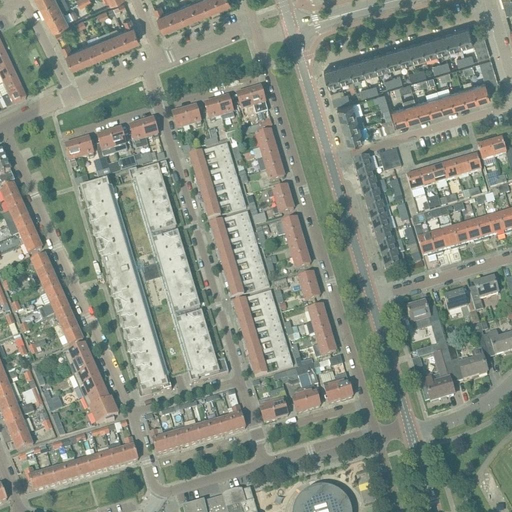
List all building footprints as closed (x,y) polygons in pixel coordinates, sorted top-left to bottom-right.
[(55,0),(41,7),(47,19),(62,11),(69,8),(64,0),(55,0)] [(82,0),(77,0),(76,1),(80,9),(86,6),(82,0)] [(196,17),(208,13),(202,0),(199,0),(191,3),(196,17)] [(202,0),(208,13),(219,8),(215,0),(202,0)] [(215,0),(219,8),(230,4),(228,0),(215,0)] [(511,9),(511,0),(502,0),(506,11),(511,9)] [(191,3),(180,8),(185,22),(196,17),(191,3)] [(163,31),(174,26),(169,13),(163,15),(160,7),(154,10),(163,31)] [(174,26),(185,22),(180,8),(169,13),(174,26)] [(62,11),(47,19),(53,31),(68,23),(67,22),(66,23),(63,18),(65,17),(62,11)] [(124,22),(127,30),(122,32),(128,46),(139,41),(130,20),(124,22)] [(468,28),(456,32),(461,48),(473,44),(471,38),(468,28)] [(117,50),(128,46),(122,32),(111,36),(117,50)] [(456,32),(444,36),(449,51),(461,48),(456,32)] [(483,35),(471,38),(473,44),(485,40),(483,35)] [(100,41),(105,55),(117,50),(111,36),(100,41)] [(444,36),(432,39),(437,55),(449,51),(444,36)] [(432,39),(420,43),(425,58),(437,55),(432,39)] [(485,40),(473,44),(475,50),(486,46),(485,40)] [(89,45),(94,59),(105,55),(100,41),(89,45)] [(420,43),(408,46),(413,62),(425,58),(420,43)] [(72,68),(83,64),(78,50),(71,53),(68,45),(62,48),(67,58),(68,58),(72,68)] [(89,45),(78,50),(83,64),(94,59),(89,45)] [(408,46),(396,50),(401,66),(413,62),(408,46)] [(486,46),(475,50),(477,56),(488,52),(486,46)] [(396,50),(384,53),(389,69),(401,66),(396,50)] [(488,52),(477,56),(478,61),(490,58),(488,52)] [(384,53),(372,57),(377,73),(389,69),(384,53)] [(471,56),(464,58),(466,65),(474,63),(471,56)] [(372,57),(360,61),(364,76),(377,73),(372,57)] [(0,73),(10,68),(6,58),(0,60),(0,73)] [(464,58),(456,60),(458,67),(466,65),(464,58)] [(360,61),(348,64),(352,80),(364,76),(360,61)] [(491,61),(479,64),(481,70),(492,67),(491,61)] [(447,63),(440,65),(442,72),(450,70),(447,63)] [(348,64),(336,68),(340,83),(352,80),(348,64)] [(440,65),(432,67),(434,74),(442,72),(440,65)] [(492,67),(481,70),(483,76),(494,72),(492,67)] [(0,73),(0,80),(2,85),(15,79),(10,68),(0,73)] [(336,68),(324,72),(328,87),(340,83),(336,68)] [(424,70),(416,72),(418,79),(426,77),(424,70)] [(416,72),(408,74),(410,81),(418,79),(416,72)] [(494,72),(483,76),(484,82),(496,78),(494,72)] [(400,77),(392,79),(394,86),(402,84),(400,77)] [(496,78),(484,82),(485,83),(486,87),(497,84),(496,78)] [(2,85),(0,85),(0,95),(1,98),(20,89),(15,79),(2,85)] [(392,79),(384,81),(387,88),(394,86),(392,79)] [(427,80),(421,81),(423,88),(429,87),(427,80)] [(489,99),(486,87),(485,83),(472,87),(477,103),(481,102),(481,103),(489,101),(488,99),(489,99)] [(403,87),(398,88),(400,95),(405,94),(411,92),(409,85),(403,87)] [(376,86),(368,89),(370,96),(378,93),(376,86)] [(472,87),(461,90),(466,108),(473,105),(473,104),(477,103),(472,87)] [(25,100),(20,89),(1,98),(6,109),(25,100)] [(261,89),(249,92),(253,108),(255,114),(256,116),(258,123),(265,121),(263,115),(265,114),(268,113),(266,106),(261,89)] [(368,89),(361,91),(363,98),(370,96),(368,89)] [(461,90),(449,94),(454,110),(458,108),(458,110),(466,108),(461,90)] [(249,92),(237,96),(239,104),(244,118),(255,114),(253,108),(249,92)] [(449,94),(438,97),(443,114),(450,112),(450,111),(454,110),(449,94)] [(344,96),(339,97),(341,104),(349,102),(347,95),(344,96)] [(384,95),(377,97),(379,104),(379,105),(387,103),(384,95)] [(339,97),(332,99),(334,107),(336,106),(341,104),(339,97)] [(438,97),(426,100),(431,116),(435,115),(435,117),(443,114),(438,97)] [(228,98),(217,102),(221,117),(222,122),(234,118),(233,114),(233,112),(237,111),(235,105),(231,106),(228,98)] [(413,99),(402,102),(403,107),(408,123),(412,122),(412,123),(420,121),(415,104),(413,99)] [(426,100),(415,104),(420,121),(427,119),(427,118),(431,116),(426,100)] [(217,102),(205,105),(210,123),(215,121),(214,119),(221,117),(217,102)] [(353,104),(337,109),(341,121),(356,117),(362,115),(358,103),(353,104)] [(387,103),(379,105),(381,109),(382,112),(383,112),(389,110),(388,107),(387,103)] [(404,124),(408,123),(403,107),(392,111),(397,127),(397,126),(398,128),(404,126),(404,124)] [(196,108),(184,111),(189,127),(195,125),(196,127),(201,125),(196,108)] [(182,129),(189,127),(184,111),(172,115),(178,132),(183,131),(182,129)] [(356,117),(341,121),(344,133),(360,129),(356,117)] [(265,121),(258,123),(259,126),(260,130),(263,130),(266,129),(272,127),(271,123),(270,119),(265,121)] [(392,120),(381,123),(384,135),(395,131),(392,120)] [(153,121),(141,124),(146,139),(153,137),(153,140),(158,138),(153,121)] [(141,124),(130,128),(132,135),(135,145),(136,150),(148,146),(146,139),(141,124)] [(259,126),(243,131),(244,135),(260,130),(259,126)] [(211,140),(210,140),(212,145),(218,143),(214,129),(209,131),(211,140)] [(360,129),(344,133),(348,145),(363,141),(360,129)] [(121,130),(109,134),(114,149),(115,154),(127,151),(126,148),(123,138),(121,130)] [(256,137),(260,148),(274,144),(270,132),(256,137)] [(100,145),(95,146),(100,161),(104,159),(104,158),(115,154),(114,149),(109,134),(97,137),(100,145)] [(506,155),(505,151),(501,139),(500,138),(493,140),(493,141),(490,143),(494,159),(506,155)] [(94,157),(89,140),(77,143),(81,158),(88,156),(89,159),(94,157)] [(187,143),(189,147),(182,149),(184,153),(195,149),(193,141),(187,143)] [(478,146),(479,152),(482,162),(484,167),(496,163),(494,159),(490,143),(485,144),(485,142),(478,145),(478,146)] [(77,143),(65,147),(70,164),(72,169),(77,168),(75,163),(75,160),(81,158),(77,143)] [(230,155),(227,144),(189,156),(191,162),(190,162),(189,161),(189,162),(190,167),(204,163),(203,157),(213,154),(214,160),(230,155)] [(260,148),(263,160),(277,155),(274,144),(260,148)] [(396,150),(379,155),(381,161),(398,156),(396,150)] [(208,174),(206,168),(216,165),(218,171),(233,166),(230,155),(214,160),(204,163),(190,167),(192,173),(193,172),(194,172),(195,177),(208,174)] [(281,166),(277,155),(263,160),(266,171),(281,166)] [(465,160),(469,176),(481,172),(476,156),(476,157),(475,155),(468,157),(468,159),(465,160)] [(398,156),(381,161),(382,166),(399,161),(398,156)] [(369,158),(353,163),(357,175),(372,170),(369,158)] [(104,159),(100,161),(104,176),(110,175),(106,159),(104,159)] [(453,162),(458,179),(469,176),(465,160),(461,161),(460,160),(453,162)] [(100,161),(93,162),(98,178),(104,176),(100,161)] [(399,161),(382,166),(383,167),(384,172),(394,169),(401,167),(399,161)] [(441,167),(446,183),(458,179),(453,162),(445,164),(445,165),(441,167)] [(166,163),(129,174),(132,184),(132,187),(188,372),(188,375),(191,385),(203,381),(203,380),(209,378),(209,379),(228,374),(226,365),(224,360),(219,362),(216,363),(213,355),(212,356),(211,352),(212,352),(210,343),(209,339),(206,330),(205,331),(203,327),(205,327),(202,318),(201,314),(201,313),(197,314),(196,310),(199,309),(199,308),(198,304),(195,295),(194,295),(193,292),(194,291),(190,275),(188,276),(187,272),(188,271),(186,263),(185,259),(182,250),(181,251),(180,247),(181,247),(178,238),(177,234),(177,233),(174,234),(172,230),(176,229),(175,227),(174,224),(172,215),(170,215),(169,212),(171,211),(168,202),(167,199),(164,190),(163,190),(162,187),(163,186),(161,179),(170,176),(166,163)] [(0,168),(0,187),(15,181),(8,165),(0,168)] [(233,166),(218,171),(208,174),(195,177),(197,183),(196,183),(195,183),(197,188),(211,184),(209,179),(219,176),(221,181),(236,177),(233,166)] [(281,166),(266,171),(268,177),(270,182),(280,179),(284,178),(281,166)] [(430,168),(435,186),(446,183),(441,167),(438,168),(437,166),(430,168)] [(422,172),(418,173),(423,189),(435,186),(430,168),(422,171),(422,172)] [(372,170),(357,175),(360,187),(376,182),(372,170)] [(498,172),(486,175),(490,187),(502,184),(500,177),(498,172)] [(423,189),(418,173),(414,174),(414,173),(407,175),(407,176),(407,177),(411,193),(423,189)] [(214,195),(212,189),(222,186),(224,192),(239,187),(236,177),(221,181),(211,184),(197,188),(198,194),(199,194),(199,193),(200,193),(202,198),(214,195)] [(109,180),(77,189),(82,202),(84,202),(87,209),(88,209),(89,212),(88,213),(90,221),(91,225),(94,234),(95,234),(97,237),(95,238),(98,246),(99,250),(99,251),(100,255),(103,264),(104,263),(105,267),(104,268),(107,276),(108,278),(106,279),(112,278),(113,282),(107,283),(107,284),(111,283),(112,285),(109,286),(112,294),(113,294),(114,298),(113,298),(116,307),(117,311),(117,312),(118,316),(121,325),(122,324),(123,328),(122,328),(125,337),(126,341),(128,349),(130,349),(131,353),(129,353),(132,362),(133,366),(136,374),(137,374),(138,378),(137,378),(139,385),(136,386),(140,400),(152,396),(152,395),(159,393),(159,394),(171,390),(168,381),(168,378),(113,193),(112,190),(109,180)] [(397,181),(390,183),(392,191),(399,188),(397,181)] [(376,182),(360,187),(364,199),(379,194),(376,182)] [(132,184),(112,190),(113,193),(168,378),(168,381),(174,379),(182,377),(188,375),(188,372),(132,187),(132,184)] [(0,191),(0,192),(5,203),(18,197),(14,186),(0,191)] [(239,187),(224,192),(214,195),(202,198),(203,204),(202,204),(201,204),(203,209),(217,206),(215,200),(225,197),(227,203),(243,198),(239,187)] [(287,188),(283,189),(267,194),(269,199),(274,198),(276,203),(290,199),(287,188)] [(399,188),(392,191),(394,198),(402,196),(399,188)] [(478,188),(473,190),(475,197),(480,195),(487,193),(486,188),(481,189),(478,190),(478,188)] [(473,190),(462,193),(464,200),(475,197),(473,190)] [(379,194),(364,199),(367,211),(383,206),(379,194)] [(18,197),(5,203),(9,213),(23,207),(18,197)] [(229,207),(230,213),(246,209),(243,198),(227,203),(217,206),(203,209),(205,215),(205,214),(206,214),(208,220),(220,216),(218,210),(229,207)] [(277,208),(272,210),(274,216),(279,214),(281,214),(294,210),(290,199),(276,203),(277,208)] [(404,205),(397,207),(399,215),(407,213),(404,205)] [(383,206),(367,211),(371,223),(387,219),(383,206)] [(9,213),(14,224),(28,218),(23,207),(9,213)] [(257,215),(255,210),(251,211),(255,224),(263,222),(261,214),(257,215)] [(435,211),(423,215),(425,222),(437,218),(435,211)] [(511,231),(511,219),(510,212),(498,215),(504,235),(511,233),(511,231)] [(223,226),(233,223),(235,229),(250,224),(247,213),(209,224),(211,230),(210,230),(209,230),(211,236),(225,232),(223,226)] [(407,213),(399,215),(402,223),(409,221),(407,213)] [(498,215),(487,219),(492,237),(496,236),(497,238),(504,235),(498,215)] [(387,219),(371,223),(374,235),(390,231),(396,229),(392,217),(387,219)] [(28,218),(14,224),(19,234),(32,228),(28,218)] [(487,219),(475,222),(481,242),(489,240),(488,238),(492,237),(487,219)] [(279,238),(285,236),(300,232),(296,220),(275,226),(279,238)] [(475,222),(464,225),(469,244),(473,243),(474,244),(481,242),(475,222)] [(226,236),(236,233),(238,239),(253,234),(250,224),(235,229),(225,232),(211,236),(212,241),(213,241),(213,240),(214,240),(216,246),(228,242),(226,236)] [(418,224),(413,225),(423,257),(427,256),(428,258),(435,256),(429,236),(428,230),(422,231),(420,225),(419,225),(418,224)] [(464,225),(452,229),(458,249),(466,247),(465,245),(469,244),(464,225)] [(19,234),(23,245),(37,239),(32,228),(19,234)] [(260,228),(256,229),(260,243),(265,242),(260,228)] [(411,229),(404,231),(406,239),(414,237),(411,229)] [(452,229),(441,232),(446,251),(450,249),(451,251),(458,249),(452,229)] [(390,231),(374,235),(378,247),(394,243),(390,231)] [(303,243),(300,232),(285,236),(289,247),(303,243)] [(441,232),(429,236),(435,256),(443,254),(442,252),(446,251),(441,232)] [(231,252),(229,246),(239,243),(241,249),(256,245),(253,234),(238,239),(228,242),(216,246),(217,251),(216,252),(216,251),(215,251),(217,257),(231,252)] [(414,237),(406,239),(409,247),(416,244),(414,237)] [(42,249),(37,239),(23,245),(28,255),(42,249)] [(394,243),(378,247),(382,259),(397,255),(403,253),(404,253),(400,241),(399,241),(394,243)] [(289,247),(292,258),(306,254),(303,243),(289,247)] [(234,263),(233,257),(243,254),(244,260),(260,256),(256,245),(241,249),(231,252),(217,257),(219,262),(220,261),(222,267),(234,263)] [(419,253),(411,256),(414,263),(421,261),(419,253)] [(310,265),(306,254),(292,258),(295,270),(310,265)] [(397,255),(382,259),(385,272),(401,267),(397,255)] [(224,272),(222,273),(222,272),(223,278),(237,274),(236,268),(246,265),(248,271),(263,266),(260,256),(244,260),(234,263),(222,267),(224,272)] [(31,263),(36,273),(50,267),(45,257),(31,263)] [(265,260),(267,265),(271,264),(276,263),(274,257),(265,260)] [(271,264),(267,265),(271,279),(275,278),(271,264)] [(227,282),(228,288),(241,284),(239,278),(249,275),(251,281),(266,277),(263,266),(248,271),(237,274),(223,278),(225,283),(226,283),(225,283),(227,282)] [(36,273),(41,284),(55,278),(50,267),(36,273)] [(298,279),(302,291),(316,286),(313,275),(298,279)] [(230,294),(229,294),(228,294),(230,300),(235,298),(244,295),(242,289),(252,286),(254,292),(269,288),(266,277),(251,281),(241,284),(228,288),(230,294)] [(41,284),(46,294),(59,288),(55,278),(41,284)] [(477,291),(470,293),(470,294),(476,312),(483,309),(480,300),(498,295),(493,279),(475,284),(477,291)] [(275,292),(279,291),(288,288),(285,280),(272,284),(275,292)] [(316,286),(302,291),(305,302),(320,298),(316,286)] [(46,294),(50,305),(64,299),(59,288),(46,294)] [(234,308),(236,314),(248,310),(247,304),(257,301),(258,307),(274,302),(270,291),(231,303),(232,309),(233,309),(233,308),(234,308)] [(462,292),(444,298),(448,313),(461,309),(464,319),(469,318),(474,335),(482,332),(481,332),(481,330),(479,325),(476,312),(470,294),(463,296),(462,293),(462,292)] [(50,305),(55,315),(69,309),(64,299),(50,305)] [(236,320),(237,325),(251,321),(250,315),(260,312),(262,318),(277,313),(274,302),(258,307),(248,310),(236,314),(238,320),(236,320),(236,319),(236,320)] [(408,308),(407,309),(412,324),(414,332),(431,327),(437,346),(445,343),(443,336),(439,322),(435,307),(427,310),(425,303),(415,306),(415,305),(408,307),(408,308)] [(322,307),(308,311),(311,323),(326,319),(322,307)] [(69,309),(55,315),(60,326),(73,320),(69,309)] [(237,325),(239,331),(240,330),(239,330),(241,330),(242,335),(255,331),(253,325),(263,322),(265,328),(280,323),(277,313),(262,318),(251,321),(237,325)] [(6,318),(8,324),(9,326),(15,324),(12,315),(6,318)] [(311,323),(306,324),(306,325),(309,336),(329,330),(326,319),(311,323)] [(60,326),(64,336),(78,330),(73,320),(60,326)] [(256,336),(266,333),(268,339),(283,334),(280,323),(265,328),(255,331),(242,335),(244,341),(243,341),(242,341),(244,346),(258,342),(256,336)] [(486,323),(479,325),(481,330),(481,332),(488,330),(486,323)] [(489,335),(483,337),(489,358),(489,359),(495,357),(511,351),(511,326),(511,327),(511,330),(511,335),(498,339),(496,331),(488,334),(489,335)] [(83,341),(78,330),(64,336),(69,347),(83,341)] [(329,330),(309,336),(313,347),(318,346),(332,341),(329,330)] [(453,341),(445,343),(457,382),(464,380),(464,381),(487,374),(483,360),(489,358),(483,337),(482,332),(474,335),(479,351),(472,353),(475,361),(460,365),(453,341)] [(244,346),(245,352),(246,351),(247,351),(249,356),(261,352),(259,347),(269,344),(271,349),(286,345),(283,334),(268,339),(258,342),(244,346)] [(20,337),(14,339),(20,353),(26,351),(20,337)] [(44,340),(34,344),(34,345),(36,349),(40,347),(46,345),(46,344),(44,340)] [(336,353),(332,341),(318,346),(321,357),(336,353)] [(437,346),(417,352),(419,352),(421,358),(430,355),(433,354),(439,375),(424,380),(424,381),(422,382),(419,382),(425,403),(430,401),(431,402),(454,396),(450,384),(457,382),(445,343),(437,346)] [(63,355),(68,366),(90,356),(85,345),(63,355)] [(264,363),(262,357),(272,354),(274,360),(289,355),(286,345),(271,349),(261,352),(249,356),(250,362),(249,362),(248,362),(250,367),(264,363)] [(251,373),(252,373),(252,372),(253,372),(255,378),(267,374),(265,369),(276,366),(277,371),(293,367),(289,355),(274,360),(264,363),(250,367),(251,373)] [(68,366),(73,377),(95,368),(90,356),(68,366)] [(331,359),(329,360),(330,366),(331,367),(342,364),(340,357),(334,358),(331,359)] [(316,364),(312,365),(315,375),(321,374),(320,372),(319,369),(320,369),(319,363),(316,364)] [(298,369),(296,370),(298,377),(308,374),(308,377),(315,375),(314,369),(312,365),(306,367),(302,368),(298,369)] [(42,377),(37,366),(32,368),(37,379),(42,377)] [(73,377),(78,388),(100,379),(95,368),(73,377)] [(280,375),(281,379),(283,384),(286,383),(288,379),(292,381),(299,379),(298,377),(296,370),(280,375)] [(0,388),(9,385),(4,373),(0,374),(0,388)] [(37,379),(40,387),(45,385),(42,377),(37,379)] [(100,379),(78,388),(83,399),(105,390),(100,379)] [(341,401),(336,385),(335,381),(323,385),(329,405),(341,401)] [(343,383),(336,385),(341,401),(352,398),(348,384),(344,385),(343,383)] [(9,385),(0,388),(0,402),(13,397),(19,395),(15,384),(9,386),(9,385)] [(302,389),(308,411),(320,407),(313,386),(302,389)] [(36,389),(30,391),(33,398),(35,402),(41,400),(39,396),(36,389)] [(292,398),(296,414),(308,411),(302,389),(295,391),(292,396),(293,398),(292,398)] [(88,410),(90,409),(109,400),(105,390),(83,399),(88,410)] [(233,390),(227,392),(232,409),(238,407),(235,395),(233,390)] [(51,400),(48,392),(43,394),(46,402),(51,400)] [(278,397),(270,400),(276,420),(287,417),(285,408),(289,407),(285,392),(280,393),(279,396),(278,397)] [(18,409),(13,397),(0,402),(0,409),(2,416),(18,409)] [(109,400),(90,409),(97,425),(105,421),(106,423),(105,423),(114,421),(114,420),(113,418),(118,415),(111,399),(109,400)] [(269,399),(258,402),(260,410),(264,424),(276,420),(270,400),(269,399)] [(46,402),(49,410),(54,408),(51,400),(46,402)] [(18,409),(2,416),(7,428),(23,422),(22,418),(34,412),(31,404),(18,410),(18,409)] [(232,409),(235,417),(230,418),(234,433),(245,429),(238,407),(232,409)] [(46,413),(40,415),(42,422),(44,426),(50,424),(48,420),(46,413)] [(60,422),(57,415),(52,417),(55,424),(60,422)] [(230,418),(219,422),(223,436),(234,433),(230,418)] [(28,433),(23,422),(7,428),(12,440),(28,433)] [(65,435),(60,422),(55,424),(60,437),(65,435)] [(219,422),(208,425),(212,439),(223,436),(219,422)] [(208,425),(197,428),(201,442),(212,439),(208,425)] [(173,430),(175,435),(179,449),(190,446),(186,431),(184,426),(173,430)] [(91,432),(91,433),(92,437),(93,437),(100,435),(100,436),(105,434),(103,428),(98,430),(99,430),(91,432)] [(190,446),(201,442),(197,428),(186,431),(190,446)] [(164,438),(162,431),(161,430),(150,433),(157,455),(168,452),(164,438)] [(28,433),(12,440),(17,452),(33,446),(32,443),(34,442),(32,439),(30,440),(28,433)] [(175,435),(164,438),(168,452),(179,449),(175,435)] [(125,441),(127,449),(122,450),(126,465),(138,461),(131,439),(125,441)] [(115,468),(126,465),(122,450),(110,454),(115,468)] [(110,454),(99,457),(103,471),(115,468),(110,454)] [(91,475),(103,471),(99,457),(87,461),(91,475)] [(87,461),(76,464),(80,478),(91,475),(87,461)] [(68,482),(80,478),(76,464),(64,467),(68,482)] [(64,467),(52,471),(56,485),(68,482),(64,467)] [(30,481),(33,492),(45,489),(40,474),(34,476),(31,469),(25,472),(29,482),(30,481)] [(45,489),(56,485),(52,471),(40,474),(45,489)] [(303,495),(299,498),(296,503),(294,507),(293,511),(352,511),(351,507),(349,503),(347,499),(343,495),(340,492),(335,490),(331,489),(326,488),(327,489),(323,490),(322,488),(307,493),(307,495),(303,496),(303,495)] [(256,511),(250,489),(223,497),(226,508),(230,507),(231,511),(256,511)] [(231,511),(230,507),(226,508),(223,497),(183,508),(184,511),(231,511)]
